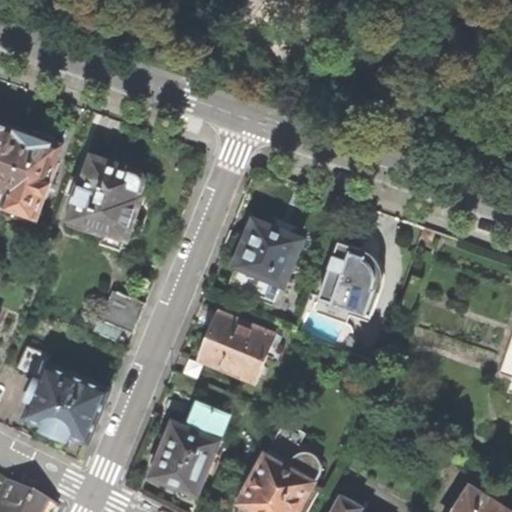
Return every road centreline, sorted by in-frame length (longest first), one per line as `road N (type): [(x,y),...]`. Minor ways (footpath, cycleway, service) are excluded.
road 1 (residential): [(247,118),(92,493)]
road 2 (residential): [(247,118),(511,213)]
road 3 (residential): [(0,32),(247,118)]
